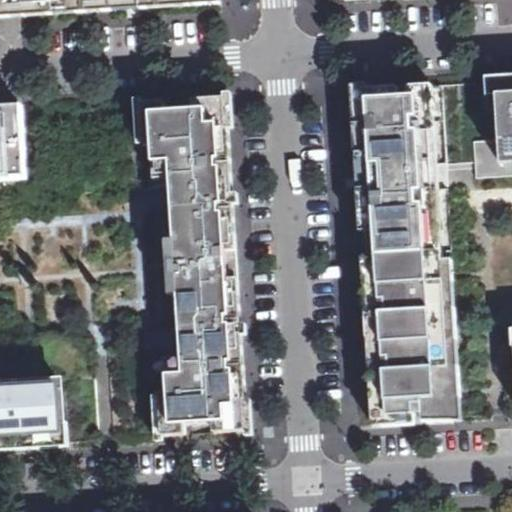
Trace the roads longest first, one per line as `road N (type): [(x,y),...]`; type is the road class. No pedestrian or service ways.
road 1 (residential): [(306,481),(280,53)]
road 2 (residential): [(0,498),(306,481)]
road 3 (residential): [(280,53),(0,71)]
road 4 (residential): [(511,39),(280,53)]
road 5 (residential): [(306,481),(511,468)]
